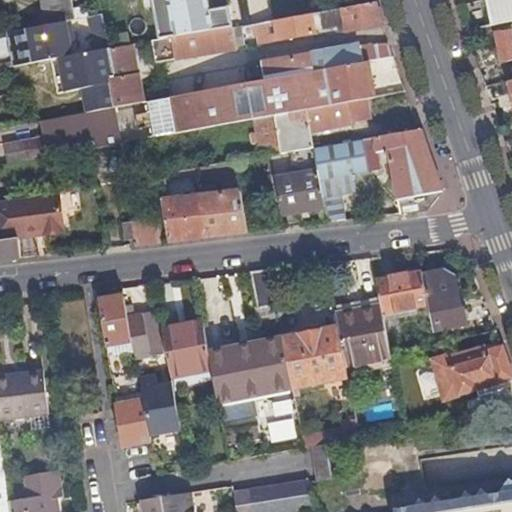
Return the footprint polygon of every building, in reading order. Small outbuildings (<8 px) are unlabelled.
[(39,0),(43,25),(67,21),(75,19),(70,0),(39,0)] [(254,0),(259,22),(317,13),(314,0),(254,0)] [(511,0),(487,0),(486,0),(492,26),(511,21),(511,0)] [(340,25),(341,32),(384,24),(380,15),(376,2),(317,13),(259,22),(254,23),(256,34),(267,32),(268,41),(318,32),(317,29),(340,25)] [(89,17),(98,51),(112,48),(104,14),(89,17)] [(193,20),(195,33),(232,27),(230,14),(193,20)] [(35,63),(74,56),(67,21),(43,25),(29,28),(35,63)] [(154,40),(159,67),(178,63),(236,52),(232,27),(195,33),(174,37),(154,40)] [(511,30),(496,34),(502,64),(511,61),(511,30)] [(359,47),(265,64),(213,74),(216,89),(268,80),(371,61),(395,56),(391,46),(359,47)] [(151,102),(157,136),(194,129),(257,118),(368,99),(378,97),(371,61),(268,80),(216,89),(151,102)] [(147,100),(141,70),(117,74),(112,76),(116,106),(147,100)] [(257,118),(263,157),(272,155),(288,152),(315,148),(312,129),(372,119),(368,99),(257,118)] [(8,143),(12,163),(49,156),(123,142),(117,108),(86,114),(43,121),(46,137),(8,143)] [(382,165),(392,163),(402,214),(428,211),(443,190),(434,165),(421,130),(377,137),(371,138),(364,139),(367,157),(370,170),(372,170),(383,168),(382,165)] [(370,170),(367,157),(364,139),(315,148),(326,207),(328,222),(347,220),(343,195),(359,193),(359,186),(374,183),(372,170),(370,170)] [(292,174),(277,177),(284,215),(326,207),(315,148),(288,152),(292,174)] [(272,155),(277,177),(292,174),(288,152),(272,155)] [(227,192),(201,195),(209,235),(226,233),(249,231),(236,161),(197,168),(198,175),(223,171),(227,192)] [(159,175),(166,216),(170,240),(187,238),(209,235),(201,195),(170,199),(167,180),(198,175),(197,168),(159,175)] [(0,201),(0,240),(20,238),(20,232),(46,229),(47,234),(66,231),(61,191),(0,201)] [(161,216),(127,222),(129,232),(134,232),(136,244),(153,242),(165,241),(161,216)] [(0,240),(0,260),(1,260),(23,257),(20,238),(0,240)] [(274,305),(276,305),(270,270),(252,272),(259,308),(261,307),(263,317),(276,315),(274,305)] [(428,304),(433,330),(466,323),(460,290),(459,290),(456,276),(444,270),(422,274),(428,304)] [(382,313),(415,306),(428,304),(422,274),(422,271),(375,280),(380,304),(382,313)] [(126,307),(125,297),(99,300),(107,347),(133,343),(126,307)] [(391,359),(384,320),(382,313),(380,304),(336,312),(339,327),(348,368),(391,359)] [(133,305),(126,307),(133,343),(139,374),(145,373),(142,359),(162,355),(154,313),(135,316),(133,305)] [(417,314),(415,306),(382,313),(384,320),(417,314)] [(209,352),(203,322),(162,329),(172,377),(212,369),(209,352)] [(293,388),(350,378),(348,368),(339,327),(283,338),(293,388)] [(283,338),(209,352),(212,369),(218,402),(221,418),(252,413),(249,396),(293,388),(283,338)] [(451,361),(449,356),(435,360),(446,399),(427,405),(431,422),(450,417),(466,412),(461,395),(511,379),(511,368),(510,364),(504,345),(487,350),(451,361)] [(485,345),(449,356),(451,361),(487,350),(485,345)] [(112,379),(127,376),(124,356),(109,358),(112,379)] [(0,375),(0,418),(49,413),(44,371),(0,375)] [(139,374),(128,376),(130,386),(141,384),(139,374)] [(173,383),(142,388),(143,396),(144,401),(148,425),(151,436),(182,430),(173,383)] [(117,406),(144,401),(143,396),(116,401),(117,406)] [(270,421),(274,443),(299,439),(293,399),(272,403),(275,420),(270,421)] [(124,448),(152,442),(151,436),(148,425),(144,401),(117,406),(124,448)] [(362,437),(358,419),(338,423),(339,429),(302,436),(304,448),(312,447),(342,441),(362,437)] [(0,511),(11,511),(7,479),(2,442),(0,425),(0,511)] [(347,476),(342,441),(312,447),(318,480),(347,476)] [(42,511),(41,500),(50,499),(55,498),(57,497),(53,472),(51,472),(32,475),(7,479),(11,511),(42,511)] [(297,511),(314,510),(309,479),(234,491),(237,511),(297,511)] [(511,511),(511,491),(395,509),(394,511),(511,511)] [(195,511),(192,492),(141,500),(142,511),(195,511)] [(51,511),(52,511),(50,499),(41,500),(42,511),(51,511)]
